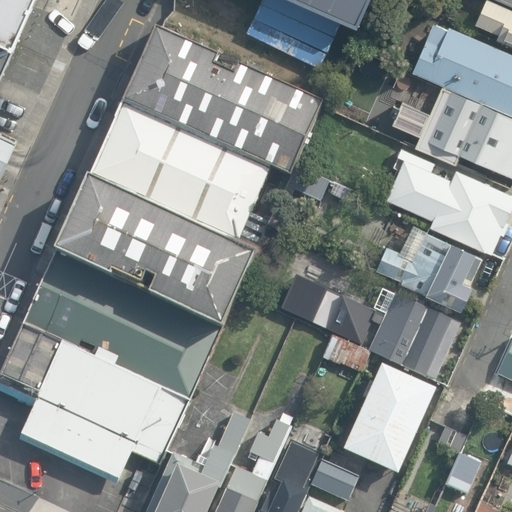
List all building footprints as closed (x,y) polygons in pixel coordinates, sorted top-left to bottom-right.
[(0,0),(0,36),(15,43),(34,0),(0,0)] [(265,12),(269,0),(194,0),(183,24),(246,52),(247,48),(261,54),(263,50),(278,18),(265,12)] [(377,0),(283,0),(306,10),(353,30),(363,35),(377,0)] [(511,44),(511,6),(495,0),(483,0),(474,22),(496,31),(494,37),(511,44)] [(353,30),(306,10),(298,27),(287,50),(335,71),(353,30)] [(298,27),(278,18),(263,50),(283,59),(273,81),(321,102),(335,71),(287,50),(298,27)] [(437,25),(415,74),(511,116),(511,55),(452,29),(451,31),(437,25)] [(318,105),(160,34),(127,107),(270,171),(285,178),(318,105)] [(0,76),(15,43),(0,36),(0,76)] [(511,179),(511,119),(436,87),(410,149),(451,167),(456,155),(511,179)] [(127,107),(94,181),(237,244),(270,171),(127,107)] [(0,175),(1,176),(19,139),(0,130),(0,175)] [(404,159),(386,199),(433,220),(430,227),(485,252),(486,250),(492,253),(511,208),(511,193),(457,169),(452,179),(431,170),(435,161),(402,146),(397,156),(404,159)] [(237,244),(94,181),(61,253),(223,326),(256,253),(237,244)] [(469,283),(482,255),(427,230),(428,228),(412,221),(399,250),(386,244),(375,267),(401,279),(399,282),(462,310),(473,285),(469,283)] [(61,253),(56,251),(23,323),(190,398),(223,326),(61,253)] [(366,349),(437,381),(463,321),(381,284),(367,317),(378,321),(366,349)] [(335,330),(345,309),(312,293),(302,315),(335,330)] [(190,398),(23,323),(0,373),(0,384),(38,402),(19,444),(121,489),(136,456),(159,467),(190,398)] [(511,349),(501,375),(503,377),(491,406),(511,414),(511,349)] [(435,385),(381,360),(343,446),(397,470),(435,385)] [(213,511),(253,421),(235,413),(220,448),(217,447),(208,468),(176,454),(150,511),(213,511)] [(257,511),(294,427),(292,426),(296,418),(284,413),(281,421),(278,420),(270,438),(260,434),(249,459),(259,463),(254,474),(239,468),(219,511),(257,511)] [(311,492),(314,486),(326,461),(328,455),(292,439),(274,479),(286,484),(287,481),(311,492)] [(479,458),(458,449),(444,481),(465,490),(479,458)] [(351,502),(362,477),(326,461),(314,486),(351,502)] [(303,511),(312,493),(311,492),(287,481),(286,484),(281,494),(274,491),(263,511),(303,511)] [(403,511),(427,511),(434,498),(413,489),(403,511)] [(343,511),(312,498),(305,511),(343,511)]
